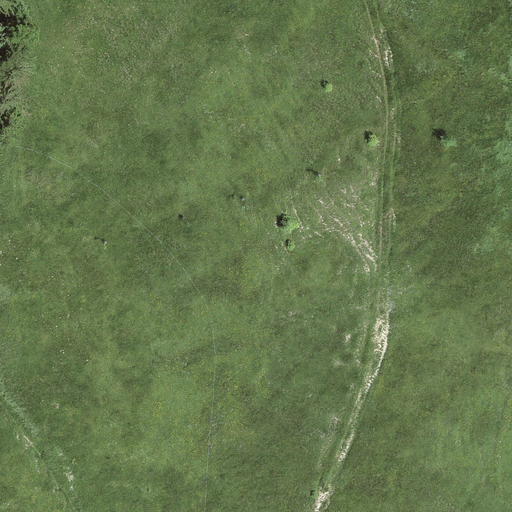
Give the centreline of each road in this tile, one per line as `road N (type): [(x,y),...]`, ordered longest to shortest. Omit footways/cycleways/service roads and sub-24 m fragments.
road 1 (track): [(313,511),(355,427),(386,336),(398,76),(378,0)]
road 2 (track): [(0,384),(85,511)]
